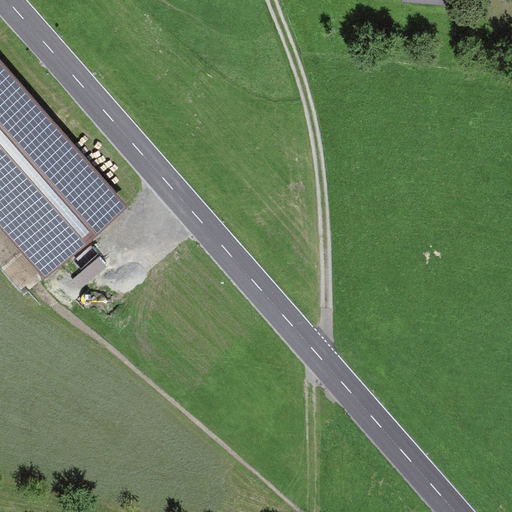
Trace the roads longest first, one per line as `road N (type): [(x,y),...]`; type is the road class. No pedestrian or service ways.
road 1 (tertiary): [(5,0),(455,511)]
road 2 (track): [(317,353),(329,286),(324,173),(274,0)]
